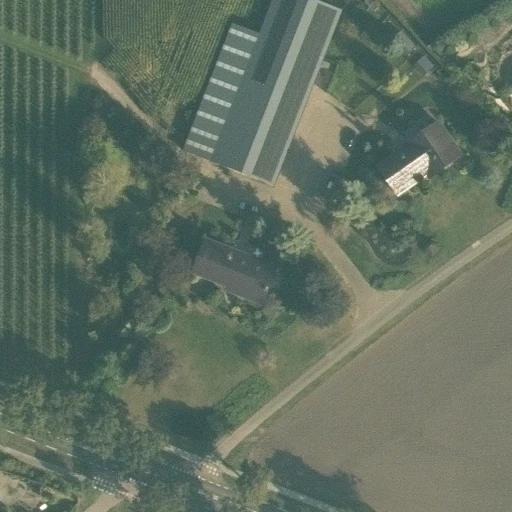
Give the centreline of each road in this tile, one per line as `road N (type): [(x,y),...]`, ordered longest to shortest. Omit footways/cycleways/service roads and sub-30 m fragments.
road 1 (unclassified): [(155,476),(204,462),(379,320),(511,227)]
road 2 (primary): [(155,476),(0,416)]
